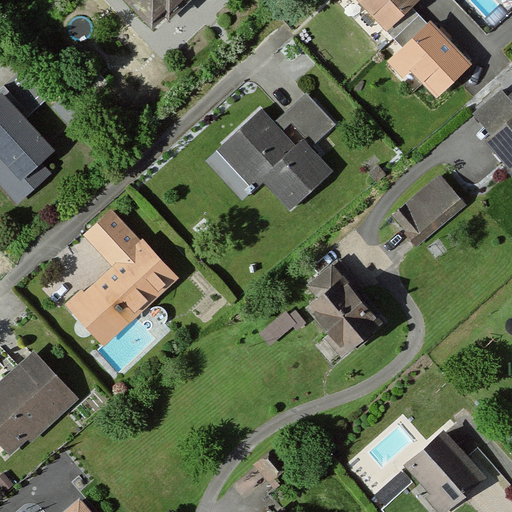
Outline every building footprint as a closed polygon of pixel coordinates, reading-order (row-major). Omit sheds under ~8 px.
[(126,0),(153,28),(183,0),(126,0)] [(420,0),(360,0),(405,46),(390,61),(405,76),(411,70),(440,99),(477,63),(431,17),(427,21),(413,7),(420,0)] [(22,59),(0,79),(0,187),(16,205),(49,173),(39,163),(55,148),(28,119),(55,94),(22,59)] [(511,100),(502,90),(474,114),(492,133),(486,139),(511,168),(511,167),(511,100)] [(333,125),(305,95),(278,120),(260,101),(212,146),(254,191),(263,182),(292,213),(335,172),(310,145),(333,125)] [(438,175),(394,212),(414,236),(458,199),(438,175)] [(110,206),(80,234),(109,265),(68,303),(106,342),(176,276),(110,206)] [(336,259),(308,284),(314,297),(303,307),(342,351),(377,320),(353,293),(360,286),(336,259)] [(262,327),(272,339),(304,312),(294,300),(262,327)] [(34,352),(0,381),(0,447),(10,458),(77,401),(34,352)] [(446,431),(404,465),(442,511),(445,511),(486,479),(446,431)] [(270,442),(255,458),(275,477),(291,461),(270,442)] [(85,511),(76,501),(63,511),(85,511)]
